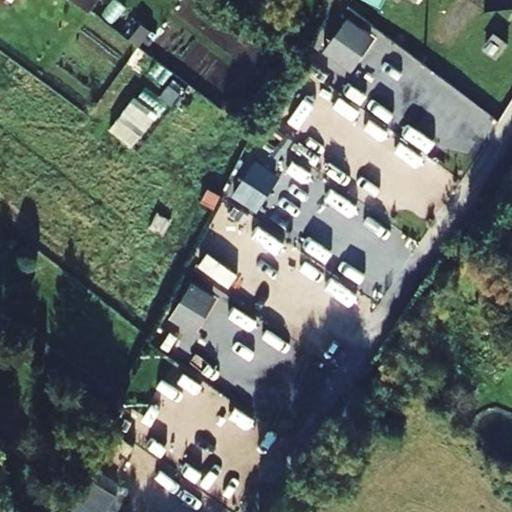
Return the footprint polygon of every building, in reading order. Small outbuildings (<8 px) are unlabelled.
[(75,0),(89,10),(96,0),(75,0)] [(507,44),(494,33),(484,48),(496,57),(507,44)] [(303,70),(283,103),(311,120),(322,104),(344,117),(354,101),(303,70)] [(234,121),(212,167),(230,175),(252,130),(234,121)] [(379,142),(377,144),(379,176),(375,183),(389,182),(390,196),(378,197),(371,208),(395,224),(394,211),(434,208),(451,182),(450,172),(377,124),(379,142)]
